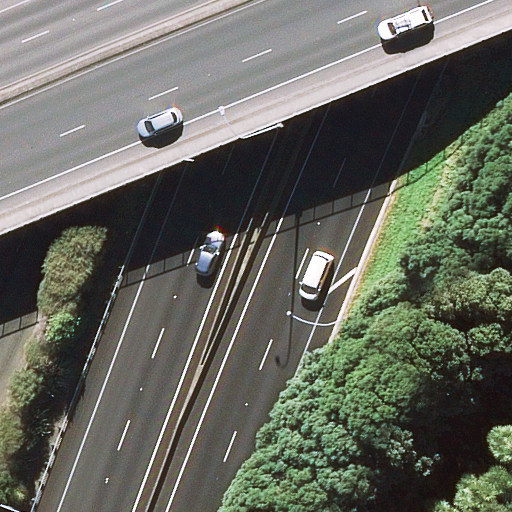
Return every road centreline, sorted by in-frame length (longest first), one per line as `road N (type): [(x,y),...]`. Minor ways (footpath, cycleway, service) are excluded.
road 1 (trunk): [(412,0),(205,511)]
road 2 (trunk): [(98,511),(227,166),(300,0)]
road 3 (secondary): [(394,0),(0,156)]
road 4 (trunk): [(0,359),(159,0)]
road 5 (secondary): [(0,48),(122,0)]
